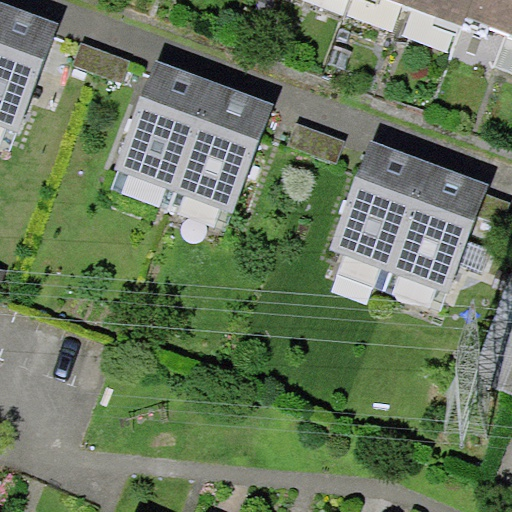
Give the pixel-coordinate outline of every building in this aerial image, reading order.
[(58,22),(0,0),(0,124),(17,131),(58,22)] [(473,0),(351,0),(459,41),(464,26),(473,0)] [(511,0),(473,0),(464,26),(511,44),(511,0)] [(156,58),(116,169),(174,191),(215,80),(156,58)] [(272,101),(215,80),(174,191),(232,212),(272,101)] [(371,140),(329,248),(388,270),(429,162),(371,140)] [(488,184),(429,162),(388,270),(447,292),(488,184)] [(511,277),(475,384),(511,396),(511,277)]
